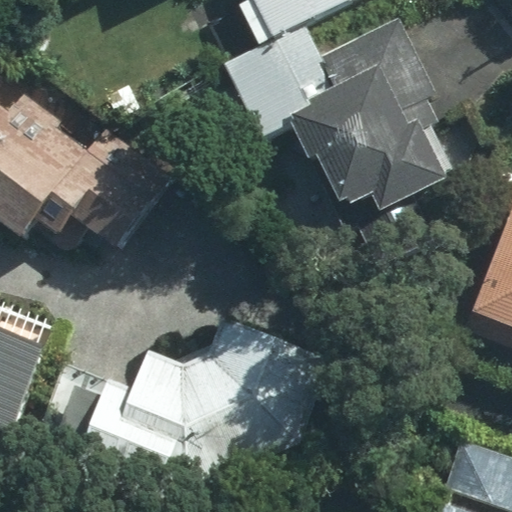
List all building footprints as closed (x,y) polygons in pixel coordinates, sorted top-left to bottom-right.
[(479,165),(427,52),(311,105),(363,218),(479,165)] [(21,119),(0,103),(0,194),(54,234),(76,204),(139,250),(180,195),(40,93),(21,119)] [(511,262),(496,303),(511,309),(511,262)] [(0,432),(5,421),(27,431),(65,345),(0,316),(0,432)] [(155,387),(134,378),(100,462),(193,496),(309,441),(351,358),(249,320),(237,341),(196,356),(173,346),(155,387)] [(511,511),(511,449),(476,437),(456,496),(455,495),(448,511),(511,511)]
